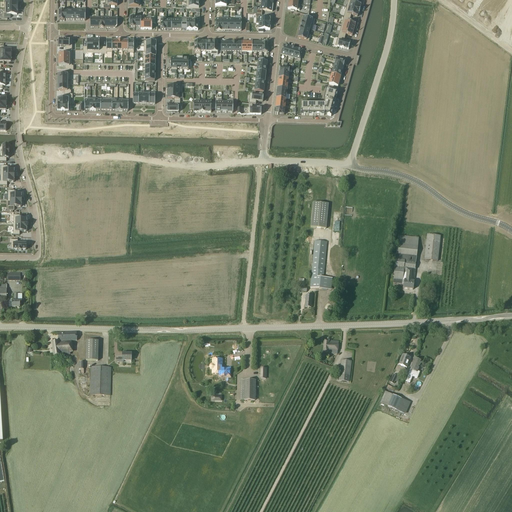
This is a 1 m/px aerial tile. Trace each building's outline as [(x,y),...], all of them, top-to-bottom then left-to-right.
[(4,0),(4,9),(18,9),(18,6),(17,6),(17,3),(11,3),(10,0),(4,0)] [(104,6),(104,9),(110,9),(110,6),(117,6),(117,1),(108,0),(105,0),(105,6),(104,6)] [(348,0),(346,8),(360,11),(360,9),(360,8),(361,5),(354,3),(355,0),(348,0)] [(471,0),(465,0),(462,5),(467,8),(472,1),(471,0)] [(494,1),(491,5),(498,10),(501,6),(494,1)] [(257,10),(256,14),(262,15),(262,11),(272,12),(273,5),(261,4),(260,11),(257,10)] [(491,5),(488,9),(495,15),(498,10),(491,5)] [(346,8),(344,17),(350,19),(351,15),(357,17),(358,14),(359,14),(360,11),(346,8)] [(4,9),(4,18),(10,18),(10,15),(17,15),(17,13),(18,9),(4,9)] [(488,9),(484,14),(492,19),(495,15),(488,9)] [(256,14),(256,25),(259,25),(259,24),(270,25),(270,19),(262,18),(262,15),(256,14)] [(302,22),(302,23),(313,26),(315,20),(304,17),(302,22)] [(344,17),(341,27),(354,31),(355,25),(349,23),(350,19),(344,17)] [(146,18),(146,20),(146,30),(152,30),(152,24),(155,24),(155,18),(152,18),(146,18)] [(157,18),(157,24),(160,24),(160,30),(166,31),(166,30),(166,21),(166,18),(157,18)] [(302,22),(300,28),(309,30),(309,31),(312,31),(313,26),(302,23),(302,22)] [(259,25),(258,33),(263,33),(263,30),(270,31),(270,25),(259,24),(259,25)] [(341,27),(338,37),(345,38),(346,35),(352,37),(354,31),(341,27)] [(299,33),(298,39),(309,42),(310,36),(308,35),(308,36),(299,33)] [(337,40),(335,46),(341,48),(341,49),(344,50),(344,49),(348,50),(350,44),(344,42),(345,38),(338,37),(337,40)] [(58,40),(58,47),(65,47),(65,51),(72,51),(72,41),(66,41),(66,40),(62,40),(58,40)] [(83,47),(83,54),(93,54),(93,41),(87,41),(87,47),(83,47)] [(93,41),(93,54),(103,54),(103,48),(99,48),(99,41),(93,41)] [(103,48),(103,54),(107,54),(107,53),(112,53),(112,52),(112,41),(106,41),(106,48),(103,48)] [(283,45),(281,55),(287,57),(290,47),(283,45)] [(0,46),(0,55),(0,56),(11,56),(11,53),(11,50),(4,50),(4,47),(0,46)] [(290,47),(287,57),(294,58),(296,49),(290,47)] [(296,49),(294,58),(300,60),(303,51),(296,49)] [(59,54),(59,60),(72,60),(72,51),(65,51),(65,54),(59,54)] [(0,65),(4,65),(4,62),(10,62),(11,59),(11,56),(0,56),(0,55),(0,65)] [(59,60),(58,67),(66,67),(66,70),(73,70),(73,66),(72,66),(72,60),(59,60)] [(166,92),(166,93),(179,93),(181,93),(181,87),(180,87),(180,83),(174,83),(174,87),(168,87),(168,89),(166,90),(166,92)] [(58,86),(58,91),(64,91),(64,95),(71,95),(71,91),(70,91),(70,86),(67,86),(58,86)] [(300,104),(300,116),(324,116),(324,114),(328,114),(327,116),(331,117),(337,94),(336,93),(334,93),(332,92),(330,92),(329,91),(327,91),(326,91),(324,99),(324,105),(300,104)] [(166,93),(166,96),(167,96),(167,99),(174,99),(174,103),(180,103),(180,99),(179,99),(179,93),(166,93)] [(250,94),(249,104),(256,105),(256,101),(263,102),(263,96),(250,94)] [(58,104),(58,105),(69,105),(71,105),(71,99),(72,99),(72,95),(71,95),(64,95),(64,98),(58,98),(58,104)] [(213,103),(213,109),(215,109),(215,113),(221,113),(221,103),(222,103),(222,101),(215,100),(215,103),(213,103)] [(167,106),(167,112),(171,112),(171,114),(175,114),(175,112),(179,112),(179,106),(180,106),(180,103),(174,103),(174,106),(167,106)] [(205,103),(205,113),(211,113),(211,109),(213,109),(213,103),(205,103)] [(0,157),(0,161),(6,162),(6,158),(9,159),(9,154),(9,150),(9,146),(2,146),(2,158),(0,157)] [(1,166),(1,176),(14,176),(14,173),(14,170),(7,170),(7,166),(1,166)] [(0,182),(0,185),(7,186),(7,183),(14,183),(14,180),(14,176),(1,176),(1,182),(0,182)] [(8,191),(8,201),(22,201),(22,197),(21,197),(21,195),(14,195),(15,191),(8,191)] [(8,201),(8,211),(14,211),(14,207),(21,207),(21,205),(22,201),(8,201)] [(311,228),(326,229),(329,204),(314,203),(311,228)] [(13,216),(13,225),(27,226),(27,222),(27,219),(20,219),(20,216),(13,216)] [(13,225),(13,235),(20,235),(20,232),(26,232),(26,229),(27,229),(27,226),(13,225)] [(438,262),(441,236),(427,235),(424,260),(438,262)] [(413,290),(414,282),(417,257),(419,238),(398,236),(396,255),(393,280),(404,281),(403,289),(413,290)] [(10,240),(10,244),(11,244),(11,250),(18,250),(18,251),(22,251),(22,250),(26,250),(26,244),(18,244),(18,240),(10,240)] [(315,241),(310,289),(331,291),(332,279),(323,278),(327,242),(315,241)] [(8,281),(21,282),(21,274),(8,273),(8,281)] [(11,307),(12,307),(20,307),(20,301),(18,301),(18,294),(14,294),(14,301),(12,301),(10,301),(8,303),(8,307),(9,307),(11,307)] [(57,333),(58,342),(51,343),(54,356),(60,355),(70,355),(70,353),(72,353),(72,341),(77,341),(77,333),(57,333)] [(327,338),(327,341),(324,341),(323,353),(337,354),(338,342),(329,341),(330,338),(327,338)] [(98,361),(98,341),(86,341),(86,361),(98,361)] [(124,363),(124,361),(131,361),(131,354),(123,354),(123,358),(116,358),(116,363),(124,363)] [(407,368),(411,358),(402,355),(398,365),(407,368)] [(408,375),(405,382),(409,384),(412,377),(413,377),(416,378),(417,379),(420,372),(419,372),(417,371),(421,362),(421,361),(420,360),(419,360),(418,360),(415,359),(408,375)] [(211,369),(211,374),(218,374),(218,377),(229,377),(229,369),(220,369),(221,360),(211,360),(211,365),(210,365),(209,366),(209,367),(209,368),(210,368),(210,369),(211,369)] [(349,383),(351,362),(341,361),(338,381),(349,383)] [(90,396),(110,396),(111,396),(111,368),(90,367),(90,396)] [(394,384),(398,377),(393,374),(389,382),(394,384)] [(240,401),(255,401),(255,381),(241,381),(240,401)] [(380,404),(405,414),(410,403),(385,392),(380,404)]
